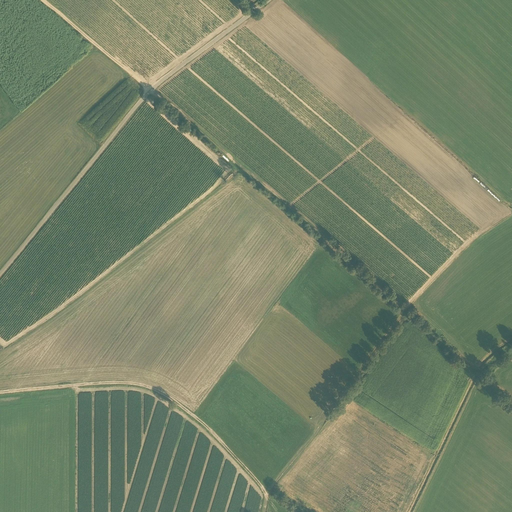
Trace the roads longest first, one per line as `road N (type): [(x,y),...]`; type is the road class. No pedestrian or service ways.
road 1 (track): [(409,309),(43,0)]
road 2 (track): [(269,490),(207,428),(150,389),(128,383),(0,391)]
road 3 (track): [(264,511),(269,490),(409,309)]
road 4 (unclassified): [(149,91),(0,274)]
road 5 (unclassified): [(149,91),(269,0)]
road 6 (track): [(409,309),(470,241),(511,213)]
road 7 (track): [(409,309),(511,398)]
